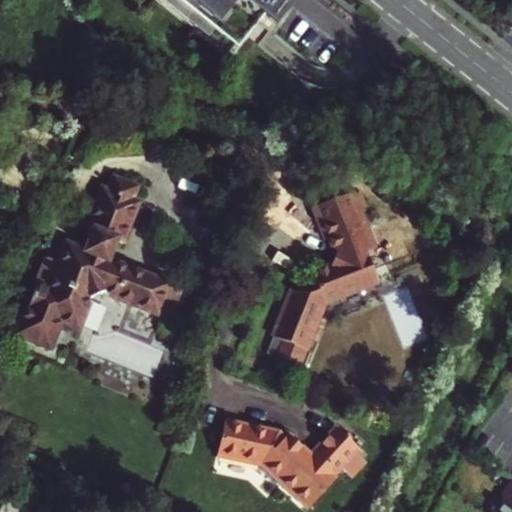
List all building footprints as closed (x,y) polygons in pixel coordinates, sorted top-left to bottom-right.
[(176,0),(230,44),(265,0),(176,0)] [(265,0),(256,11),(268,21),(284,0),(265,0)] [(94,232),(114,241),(121,244),(138,203),(132,200),(138,187),(115,178),(109,191),(102,189),(86,229),(94,232)] [(374,245),(351,188),(315,203),(335,249),(330,263),(311,270),(315,280),(294,288),(276,333),(307,346),(325,300),(377,279),(364,249),(374,245)] [(94,232),(86,252),(107,260),(114,241),(94,232)] [(47,258),(16,333),(48,347),(59,320),(79,328),(90,299),(104,293),(155,313),(166,285),(107,260),(86,252),(67,244),(59,263),(47,258)] [(211,424),(208,462),(255,466),(261,472),(285,482),(288,477),(322,492),(338,454),(334,453),(348,419),(320,408),(305,442),(276,430),(274,435),(268,428),(211,424)] [(511,511),(511,482),(501,496),(504,499),(494,511),(511,511)]
